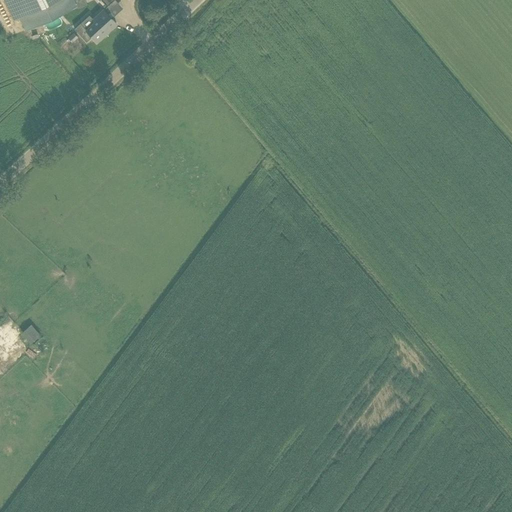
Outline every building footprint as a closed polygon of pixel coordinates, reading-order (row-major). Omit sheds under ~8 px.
[(4,0),(14,19),(19,17),(25,30),(76,5),(74,0),(103,0),(108,5),(113,0),(4,0)] [(146,0),(144,0),(139,5),(145,10),(151,5),(146,0)] [(86,42),(92,36),(96,41),(116,23),(103,9),(92,19),(89,15),(74,29),(86,42)] [(72,42),(77,37),(73,33),(68,38),(72,42)] [(35,335),(39,333),(31,324),(21,332),(30,343),(37,337),(35,335)]
